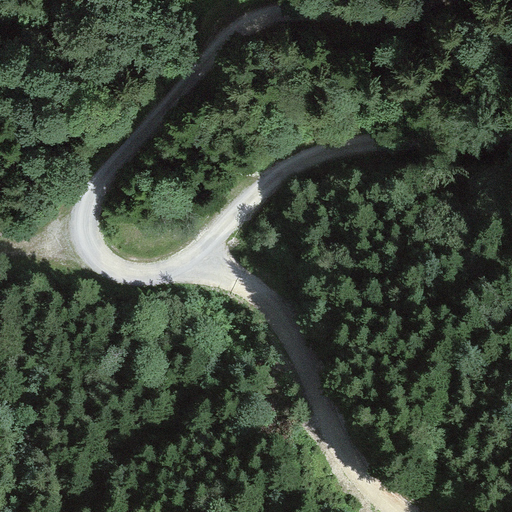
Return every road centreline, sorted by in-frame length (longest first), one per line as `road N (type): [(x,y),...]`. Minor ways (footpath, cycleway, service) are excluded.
road 1 (track): [(433,0),(396,11),(283,12),(221,42),(110,167),(88,210),(90,241),(129,271),(161,272),(197,252)]
road 2 (track): [(197,252),(298,162),(394,140),(511,138)]
road 3 (track): [(401,511),(350,460),(280,320),(252,289),(197,252)]
